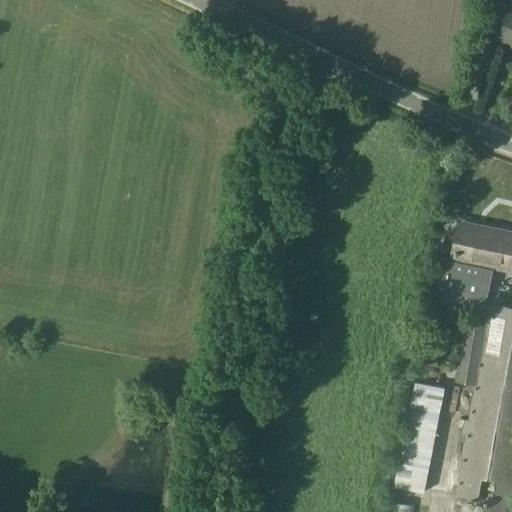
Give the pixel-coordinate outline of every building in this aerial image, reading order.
[(511,0),(496,42),(511,48),(511,0)] [(511,234),(461,223),(454,257),(455,257),(454,260),(441,257),(433,296),(486,307),(492,275),(490,274),(492,265),(511,268),(511,234)] [(490,294),(484,326),(465,323),(454,382),(474,385),(456,495),(488,500),(485,511),(511,511),(511,307),(508,306),(510,297),(490,294)] [(423,492),(444,387),(414,381),(393,486),(423,492)] [(411,511),(412,504),(392,501),(390,511),(411,511)]
